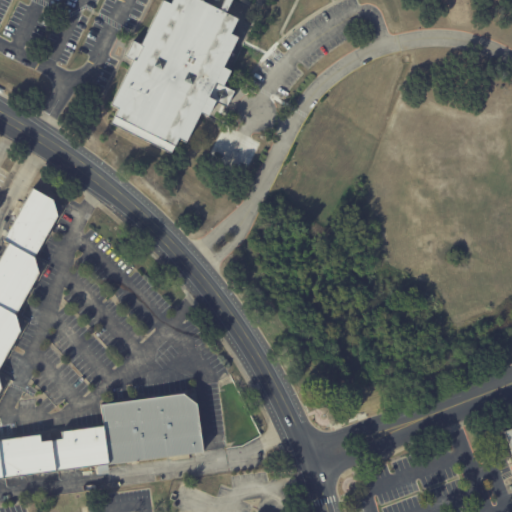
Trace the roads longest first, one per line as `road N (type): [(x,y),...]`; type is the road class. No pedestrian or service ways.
road 1 (tertiary): [(0,111),(89,170),(196,272),(237,327),(310,460)]
road 2 (tertiary): [(310,460),(511,380)]
